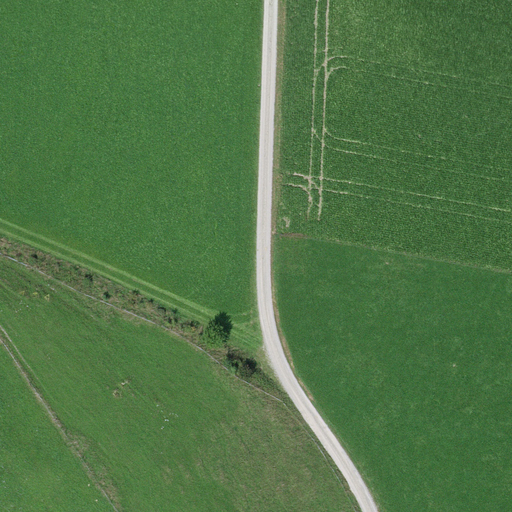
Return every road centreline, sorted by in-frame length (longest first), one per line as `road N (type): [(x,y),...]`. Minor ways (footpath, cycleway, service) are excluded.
road 1 (track): [(376,511),(289,384),(266,305),(272,0)]
road 2 (track): [(289,384),(218,331),(101,269),(0,229)]
